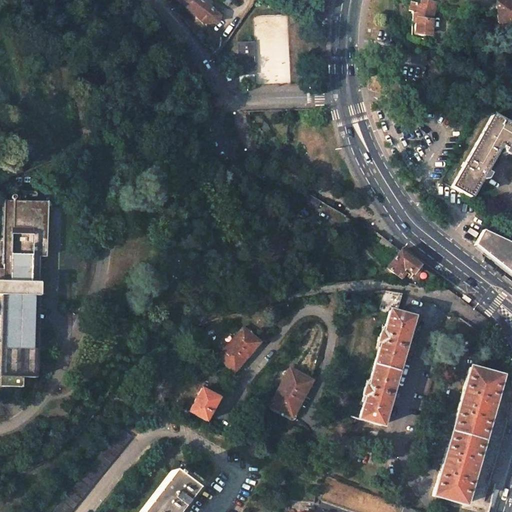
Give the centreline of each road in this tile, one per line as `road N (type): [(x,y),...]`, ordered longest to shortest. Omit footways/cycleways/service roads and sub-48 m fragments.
road 1 (trunk): [(0,475),(222,221),(371,102),(511,6)]
road 2 (trunk): [(424,0),(154,245),(0,433)]
road 3 (secondary): [(511,299),(402,222),(374,179),(347,95)]
road 4 (residential): [(154,0),(235,99),(347,95)]
road 5 (unknown): [(374,179),(434,121),(450,131),(449,143),(426,181)]
